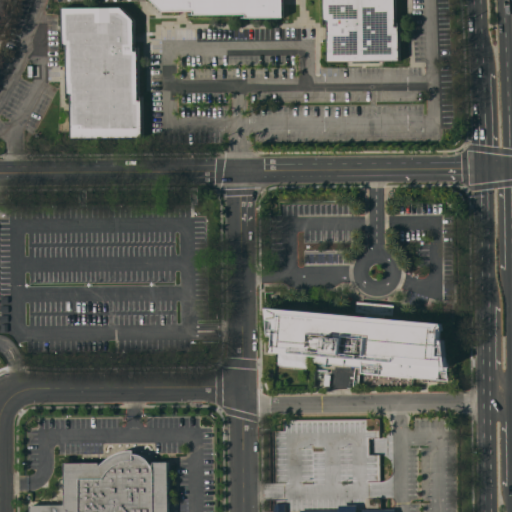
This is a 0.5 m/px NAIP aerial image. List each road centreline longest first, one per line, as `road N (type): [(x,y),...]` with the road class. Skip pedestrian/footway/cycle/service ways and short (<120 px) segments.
road 1 (tertiary): [(238,170),(242,511)]
road 2 (residential): [(240,404),(511,403)]
road 3 (residential): [(483,168),(238,170)]
road 4 (residential): [(238,170),(0,174)]
road 5 (tertiary): [(2,394),(240,394)]
road 6 (primary): [(483,168),(486,386)]
road 7 (primary): [(511,167),(504,0)]
road 8 (primary): [(486,386),(487,511)]
